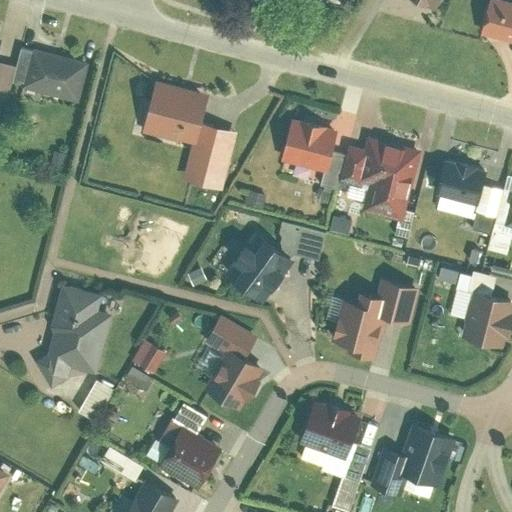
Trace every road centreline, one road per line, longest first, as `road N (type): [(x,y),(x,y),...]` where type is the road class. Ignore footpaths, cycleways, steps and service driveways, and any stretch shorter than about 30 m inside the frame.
road 1 (residential): [(117,11),(511,118)]
road 2 (residential): [(211,511),(300,374),(362,373),(500,409)]
